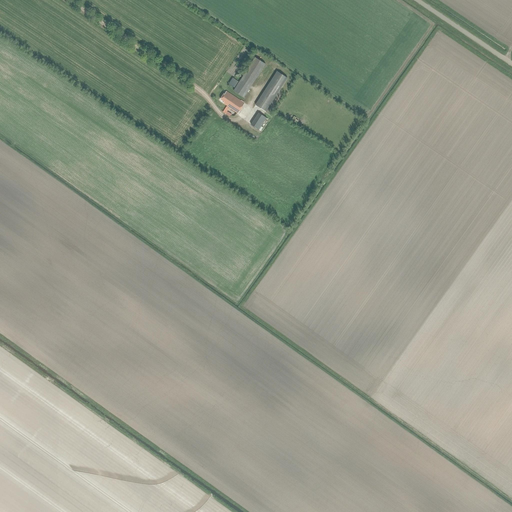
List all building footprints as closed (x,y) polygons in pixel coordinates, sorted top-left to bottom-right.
[(233,91),(244,97),(265,63),(255,57),(233,91)] [(277,71),(255,105),(265,111),(287,77),(277,71)] [(234,87),(237,81),(232,78),(229,84),(234,87)] [(226,106),(237,113),(244,103),(226,91),(224,94),(223,94),(220,98),(224,101),(223,103),(227,105),(226,106)] [(266,118),(258,113),(250,124),(258,130),(266,118)]
